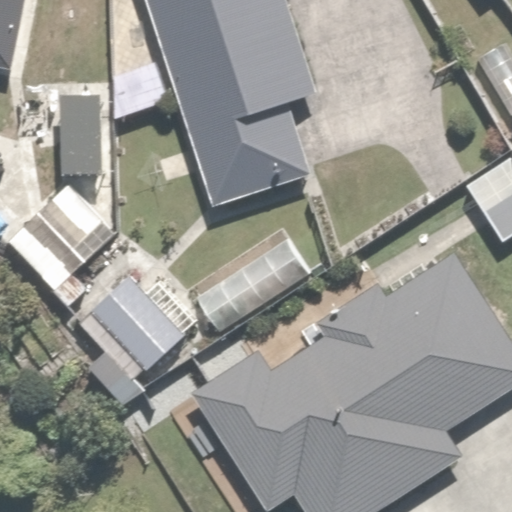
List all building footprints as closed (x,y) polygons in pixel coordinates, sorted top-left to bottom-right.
[(0,0),(0,58),(20,62),(31,0),(0,0)] [(151,0),(224,207),(320,173),(296,104),(328,93),(296,0),(151,0)] [(114,171),(113,92),(70,93),(71,172),(114,171)] [(80,174),(11,234),(75,307),(144,246),(80,174)] [(199,294),(225,334),(316,274),(289,234),(199,294)] [(210,324),(151,263),(86,327),(144,388),(210,324)]
